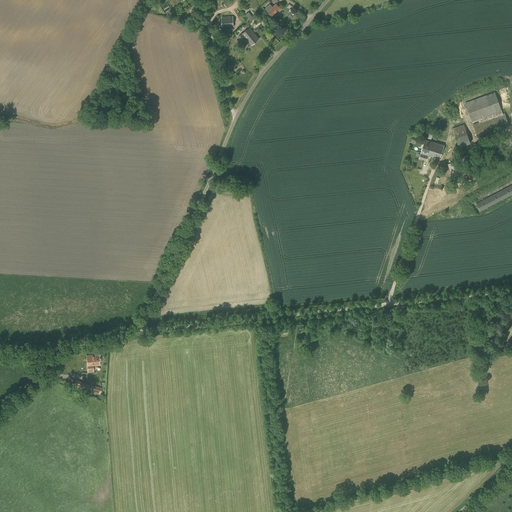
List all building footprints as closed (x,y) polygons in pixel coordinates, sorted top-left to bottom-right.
[(201,0),(196,0),(200,8),(204,6),(201,0)] [(282,10),(277,4),(268,11),(272,15),(278,10),(280,11),(282,10)] [(233,16),(222,17),(222,27),(233,26),(233,16)] [(238,36),(246,45),(250,42),(252,45),(259,39),(249,27),(238,36)] [(218,28),(219,39),(228,38),(227,34),(224,34),(224,28),(218,28)] [(465,102),(472,122),(478,120),(479,122),(473,124),(478,137),(509,126),(504,112),(503,113),(495,91),(465,102)] [(452,128),(459,147),(471,143),(464,124),(452,128)] [(435,133),(442,135),(440,140),(445,142),(449,132),(437,128),(435,133)] [(428,155),(440,159),(444,145),(425,139),(419,158),(426,160),(428,155)] [(447,165),(453,176),(460,173),(462,175),(466,173),(459,158),(447,165)] [(473,177),(471,173),(464,177),(467,181),(473,177)] [(511,194),(511,184),(476,203),(480,211),(511,194)] [(99,365),(99,354),(86,355),(88,372),(94,372),(93,366),(99,365)] [(73,386),(87,392),(89,384),(76,379),(73,386)] [(90,391),(99,394),(100,393),(101,393),(102,391),(101,390),(101,388),(92,385),(90,391)]
